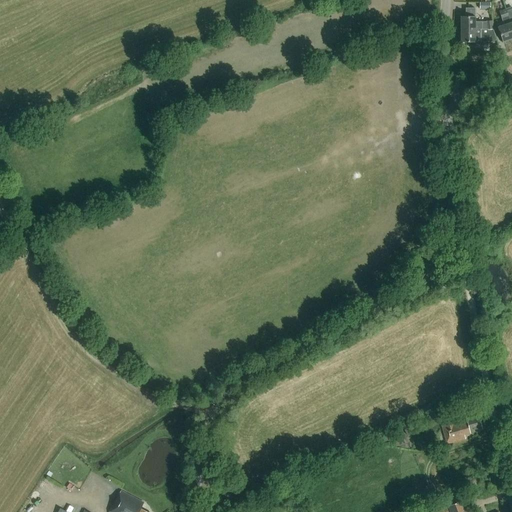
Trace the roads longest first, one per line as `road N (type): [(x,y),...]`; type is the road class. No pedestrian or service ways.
road 1 (unclassified): [(192,511),(209,421),(222,398),(399,296),(439,254),(452,196),(446,123),(460,94)]
road 2 (track): [(511,496),(464,270),(439,254)]
